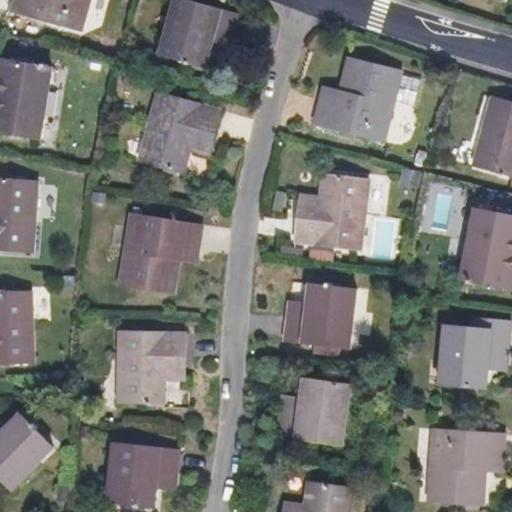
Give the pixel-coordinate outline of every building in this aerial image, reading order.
[(80,30),(88,0),(13,0),(11,11),(80,30)] [(233,42),(242,16),(191,0),(177,0),(161,53),(206,68),(213,46),(216,36),(233,42)] [(230,51),(233,42),(216,36),(213,46),(230,51)] [(0,131),(41,139),(53,69),(0,58),(0,80),(4,82),(0,103),(0,131)] [(384,142),(403,73),(349,58),(341,92),(339,103),(321,99),(315,124),(384,142)] [(339,103),(341,92),(325,87),(321,99),(339,103)] [(212,147),(222,110),(157,93),(138,160),(183,173),(189,151),(192,141),(212,147)] [(511,101),(491,96),(474,164),(511,174),(511,101)] [(209,157),(212,147),(192,141),(189,151),(209,157)] [(362,251),(370,182),(323,177),(320,198),(319,209),(300,206),(296,243),(362,251)] [(0,249),(34,252),(39,182),(0,179),(0,249)] [(319,209),(320,198),(301,195),(300,206),(319,209)] [(511,267),(511,265),(511,215),(476,208),(461,279),(511,289),(511,267)] [(180,261),(182,250),(199,254),(203,227),(132,215),(120,286),(174,296),(180,261)] [(197,264),(199,254),(182,250),(180,261),(197,264)] [(311,265),(335,268),(337,256),(312,253),(311,265)] [(351,350),(358,291),(311,286),(309,308),(308,318),(290,315),(286,342),(351,350)] [(0,364),(35,364),(34,294),(0,294),(0,364)] [(308,318),(309,308),(291,306),(290,315),(308,318)] [(508,370),(510,332),(497,331),(498,321),(473,319),(473,328),(445,326),(439,397),(485,401),(487,381),(487,368),(508,370)] [(510,332),(511,322),(498,321),(497,331),(510,332)] [(184,372),(186,335),(119,331),(116,401),(162,403),(163,381),(164,371),(184,372)] [(506,382),(508,370),(487,368),(487,381),(506,382)] [(183,382),(184,372),(164,371),(163,381),(183,382)] [(344,444),(349,407),(338,406),(341,384),(305,379),(302,400),(301,411),(283,409),(280,435),(344,444)] [(349,407),(352,386),(341,384),(338,406),(349,407)] [(301,411),(302,400),(285,398),(283,409),(301,411)] [(31,460),(47,443),(22,418),(7,433),(0,439),(0,481),(13,495),(40,468),(31,460)] [(78,437),(85,423),(77,420),(71,434),(78,437)] [(484,507),(487,472),(487,462),(504,463),(506,436),(435,431),(429,502),(484,507)] [(40,468),(56,452),(47,443),(31,460),(40,468)] [(178,477),(181,451),(115,444),(111,481),(122,482),(120,504),(156,508),(159,485),(160,476),(178,477)] [(503,473),(504,463),(487,462),(487,472),(503,473)] [(176,487),(178,477),(160,476),(159,485),(176,487)] [(120,504),(122,482),(111,481),(109,503),(120,504)] [(352,511),(356,488),(309,481),(306,503),(304,511),(295,511),(285,510),(284,511),(352,511)] [(295,511),(304,511),(306,503),(286,500),(285,510),(295,511)]
